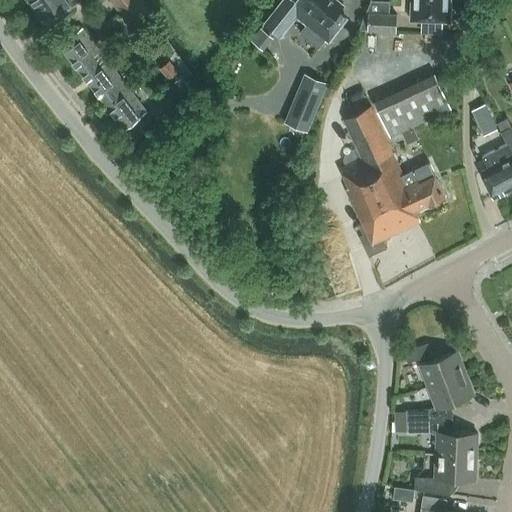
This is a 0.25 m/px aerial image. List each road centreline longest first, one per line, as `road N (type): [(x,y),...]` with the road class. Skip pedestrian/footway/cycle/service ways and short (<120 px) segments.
road 1 (unclassified): [(378,309),(309,321),(233,296),(102,159),(0,29)]
road 2 (residential): [(491,246),(468,162),(468,0)]
road 3 (unclassified): [(363,511),(383,405),(386,343),(378,309)]
road 4 (residential): [(511,386),(445,273)]
